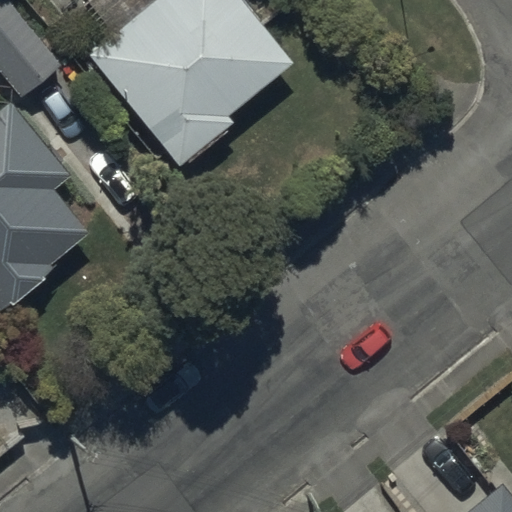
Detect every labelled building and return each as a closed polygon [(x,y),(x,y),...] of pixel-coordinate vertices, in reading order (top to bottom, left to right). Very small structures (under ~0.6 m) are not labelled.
[(53,46),(14,0),(0,0),(0,63),(13,79),(53,46)] [(280,41),(245,0),(126,0),(83,36),(173,144),(181,138),(184,142),(217,116),(211,109),(224,99),(218,92),(280,41)] [(61,151),(0,76),(0,276),(81,211),(44,164),(61,151)] [(351,115),(331,92),(274,143),(294,166),(351,115)] [(511,511),(511,491),(496,472),(448,511),(511,511)]
